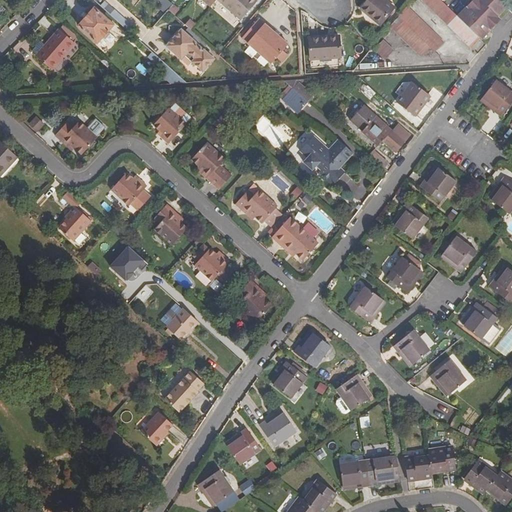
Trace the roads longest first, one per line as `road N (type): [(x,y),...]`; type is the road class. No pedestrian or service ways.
road 1 (residential): [(301,298),(133,147),(111,149),(89,175),(73,180),(0,115)]
road 2 (residential): [(153,511),(301,298)]
road 3 (residential): [(301,298),(434,122)]
